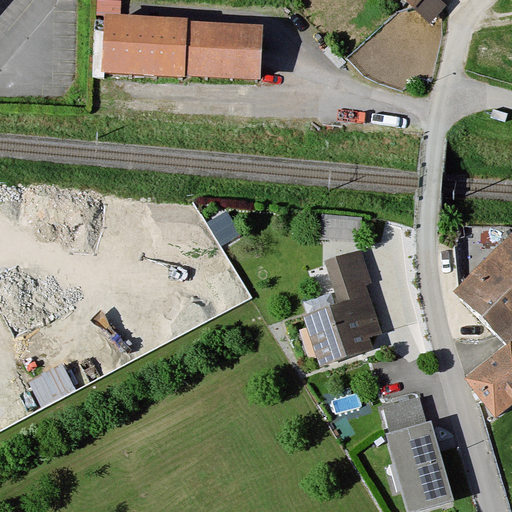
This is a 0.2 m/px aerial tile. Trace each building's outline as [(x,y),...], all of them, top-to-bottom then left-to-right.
[(398,0),(408,9),(416,0),(398,0)] [(262,33),(111,25),(108,74),(259,83),(262,33)] [(323,218),(321,242),(358,244),(359,220),(323,218)] [(511,242),(457,298),(511,351),(511,242)] [(358,257),(327,268),(341,309),(305,321),(321,368),(370,352),(366,339),(379,335),(362,284),(367,283),(358,257)] [(511,403),(511,358),(506,351),(468,381),(496,416),(511,403)] [(419,402),(384,412),(391,439),(388,440),(408,511),(426,511),(453,505),(430,426),(426,427),(419,402)]
